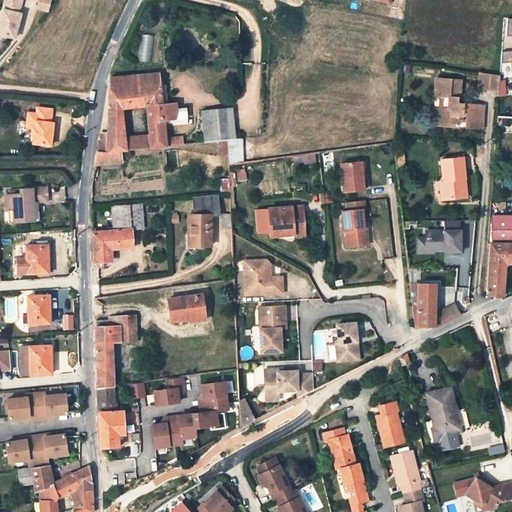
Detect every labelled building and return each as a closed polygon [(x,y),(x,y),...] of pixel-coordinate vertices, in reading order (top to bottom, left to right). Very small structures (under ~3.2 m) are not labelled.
[(23,0),(6,0),(0,25),(0,34),(15,39),(22,15),(20,15),(23,0)] [(39,0),(37,9),(49,12),(51,0),(39,0)] [(152,57),(152,35),(142,35),(142,57),(152,57)] [(480,73),(479,88),(499,90),(500,75),(480,73)] [(148,136),(150,135),(151,148),(165,146),(163,121),(173,120),(173,123),(186,122),(185,108),(175,109),(174,103),(166,104),(164,85),(159,86),(158,74),(109,78),(108,81),(107,114),(120,113),(120,109),(120,105),(146,102),(146,106),(148,136)] [(460,81),(435,79),(434,98),(441,98),(440,108),(438,108),(437,126),(456,127),(457,116),(466,116),(465,128),(482,129),(483,106),(456,105),(456,99),(459,99),(460,81)] [(511,105),(511,99),(498,98),(497,117),(511,118),(511,113),(511,105)] [(231,107),(200,111),(203,142),(218,140),(227,139),(236,138),(231,107)] [(30,112),(29,120),(35,121),(33,128),(32,136),(35,136),(34,143),(51,146),(55,124),(52,123),(54,110),(40,108),(39,114),(30,112)] [(120,113),(107,114),(106,133),(105,152),(119,152),(125,150),(123,138),(120,113)] [(105,152),(106,133),(100,134),(95,161),(95,165),(119,162),(119,152),(105,152)] [(148,136),(123,138),(125,150),(151,148),(150,135),(148,136)] [(173,146),(185,143),(183,135),(171,137),(173,146)] [(242,162),(241,137),(236,138),(227,139),(228,154),(228,164),(242,162)] [(218,140),(218,154),(228,154),(227,139),(218,140)] [(292,155),(293,163),(303,161),(302,154),(292,155)] [(396,165),(403,164),(402,156),(395,157),(396,165)] [(462,159),(441,161),(443,181),(445,200),(465,198),(462,159)] [(364,162),(340,165),(342,192),(363,190),(362,179),(366,179),(364,162)] [(46,187),(19,189),(20,195),(11,195),(5,196),(6,210),(8,210),(12,210),(13,221),(34,220),(33,202),(37,201),(47,201),(46,187)] [(192,198),(192,215),(187,215),(187,246),(209,246),(209,215),(219,215),(219,195),(192,198)] [(347,247),(368,245),(366,229),(363,229),(362,223),(361,210),(364,210),(363,201),(346,202),(346,212),(341,212),(342,231),(345,230),(347,247)] [(129,204),(130,230),(142,229),(141,203),(129,204)] [(129,204),(114,206),(115,225),(115,230),(92,232),(93,262),(110,261),(110,249),(131,247),(130,230),(129,204)] [(291,217),(302,216),(301,206),(290,207),(291,217)] [(290,207),(267,209),(269,237),(293,235),(296,237),(304,237),(302,216),(291,217),(290,207)] [(230,214),(222,214),(222,228),(231,228),(230,214)] [(511,216),(492,216),(492,243),(511,243),(511,216)] [(427,236),(417,236),(417,253),(464,251),(463,219),(446,220),(446,228),(427,229),(427,236)] [(502,296),(504,264),(511,264),(511,243),(492,243),(490,243),(486,295),(502,296)] [(16,259),(17,274),(48,273),(48,245),(42,245),(34,245),(25,245),(25,252),(21,252),(21,258),(16,259)] [(243,271),(244,295),(281,293),(280,277),(266,278),(266,274),(269,274),(268,263),(264,260),(246,261),(246,270),(243,271)] [(433,315),(434,285),(419,285),(410,284),(415,326),(417,326),(433,327),(433,315)] [(201,294),(166,300),(170,322),(189,319),(188,315),(204,312),(201,294)] [(48,295),(27,296),(27,315),(27,323),(28,324),(49,324),(48,295)] [(436,327),(462,314),(456,303),(433,315),(433,327),(436,327)] [(257,307),(259,352),(280,351),(279,328),(284,328),(283,306),(257,307)] [(188,315),(189,319),(189,321),(205,319),(204,312),(188,315)] [(112,379),(112,368),(108,369),(108,347),(107,342),(110,342),(128,341),(135,341),(135,333),(134,315),(109,317),(109,326),(95,326),(95,346),(97,387),(113,385),(117,384),(125,383),(125,378),(112,379)] [(335,343),(337,361),(358,359),(354,322),(335,325),(337,343),(335,343)] [(19,346),(19,374),(51,373),(50,345),(19,346)] [(400,366),(409,362),(406,353),(398,357),(400,366)] [(264,371),(265,393),(278,393),(297,392),(297,399),(313,391),(312,375),(296,376),(296,372),(283,373),(277,373),(277,371),(264,371)] [(156,404),(178,400),(177,390),(185,389),(183,375),(165,378),(166,388),(154,390),(156,404)] [(224,380),(201,383),(202,392),(204,405),(227,401),(224,380)] [(142,381),(129,383),(131,396),(144,395),(142,381)] [(99,448),(117,447),(117,435),(123,434),(123,411),(115,411),(115,405),(112,401),(112,397),(113,385),(97,387),(98,435),(99,448)] [(449,388),(426,394),(436,435),(456,429),(452,412),(455,412),(449,388)] [(35,394),(38,417),(53,415),(67,414),(65,394),(45,396),(45,393),(35,394)] [(265,393),(265,402),(278,402),(278,393),(265,393)] [(21,419),(38,417),(35,394),(26,395),(26,398),(6,400),(8,420),(21,419)] [(253,421),(244,397),(238,399),(238,400),(240,428),(253,421)] [(200,412),(192,413),(194,428),(217,425),(215,411),(228,410),(227,401),(204,405),(205,412),(200,412)] [(398,411),(395,402),(380,406),(381,416),(376,417),(384,448),(405,443),(396,411),(398,411)] [(194,428),(192,413),(178,415),(179,421),(159,424),(152,425),(155,448),(161,447),(175,445),(182,444),(182,438),(195,437),(194,428)] [(179,421),(178,415),(164,417),(159,424),(179,421)] [(355,464),(348,435),(345,436),(343,428),(323,433),(325,441),(329,440),(336,469),(338,468),(355,464)] [(35,439),(39,466),(48,465),(47,457),(67,454),(64,435),(55,436),(35,439)] [(5,443),(8,463),(28,460),(29,468),(31,468),(39,466),(35,439),(18,441),(5,443)] [(419,481),(411,451),(389,456),(397,486),(402,485),(404,494),(420,489),(418,481),(419,481)] [(271,492),(275,500),(277,499),(293,491),(289,483),(284,485),(278,474),(281,467),(276,457),(258,466),(261,473),(258,475),(263,484),(271,487),(273,491),(271,492)] [(362,502),(368,500),(358,463),(355,464),(338,468),(342,484),(339,485),(344,503),(346,504),(353,504),(362,502)] [(53,483),(48,465),(39,466),(31,468),(33,483),(35,492),(39,490),(53,483)] [(78,488),(70,491),(75,507),(82,504),(79,494),(90,488),(88,467),(73,474),(78,488)] [(289,483),(281,467),(278,474),(284,485),(289,483)] [(17,470),(20,485),(33,483),(31,468),(29,468),(17,470)] [(73,474),(53,483),(55,491),(58,497),(70,491),(78,488),(73,474)] [(473,504),(480,503),(482,509),(493,507),(497,501),(511,497),(511,495),(509,483),(490,487),(480,481),(478,475),(476,474),(465,492),(472,498),(473,504)] [(53,483),(39,490),(39,500),(56,499),(57,497),(58,497),(55,491),(53,483)] [(212,499),(204,507),(205,511),(227,511),(232,508),(229,504),(234,499),(221,486),(210,497),(212,499)] [(75,507),(72,508),(72,509),(63,511),(91,511),(93,511),(90,488),(79,494),(82,504),(75,507)] [(293,491),(277,499),(280,505),(277,507),(279,511),(301,511),(298,506),(300,499),(296,489),(293,491)] [(401,511),(423,511),(420,501),(423,500),(420,489),(404,494),(406,504),(400,506),(401,511)] [(39,500),(39,501),(39,511),(57,511),(56,499),(39,500)] [(193,511),(184,502),(171,511),(193,511)] [(363,511),(362,502),(353,504),(351,505),(352,511),(363,511)] [(480,503),(473,504),(475,511),(482,509),(480,503)]
